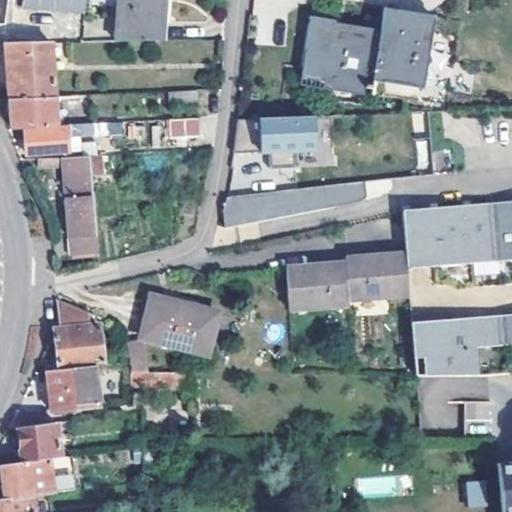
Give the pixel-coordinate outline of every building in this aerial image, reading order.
[(87,0),(23,0),(23,7),(86,14),(87,0)] [(165,0),(119,0),(115,43),(161,41),(165,0)] [(378,30),(313,20),(309,49),(304,49),(300,78),(320,81),(319,88),(364,95),(366,85),(369,86),(374,83),(375,80),(381,81),(379,97),(416,103),(428,17),(381,10),(378,30)] [(53,44),(7,45),(11,101),(56,99),(53,44)] [(197,110),(197,92),(170,93),(170,110),(197,110)] [(14,130),(27,129),(57,128),(56,110),(56,99),(11,101),(14,130)] [(56,110),(57,128),(69,127),(82,126),(80,109),(56,110)] [(198,119),(172,121),(173,139),(199,138),(198,119)] [(314,119),(237,122),(233,155),(268,154),(269,171),(296,170),(295,153),(315,152),(314,119)] [(120,124),(109,125),(110,135),(110,137),(120,136),(120,124)] [(69,127),(70,137),(110,135),(109,125),(82,126),(69,127)] [(57,128),(27,129),(27,138),(24,139),(24,144),(28,144),(29,154),(71,151),(70,137),(69,127),(57,128)] [(90,157),(92,176),(104,175),(102,156),(90,157)] [(65,168),(72,238),(96,236),(92,176),(90,157),(38,160),(39,168),(65,168)] [(366,183),(228,198),(227,201),(224,210),(226,227),(368,198),(366,183)] [(511,203),(400,212),(403,255),(407,297),(412,376),(486,376),(511,374),(511,203)] [(73,256),(98,253),(96,236),(72,238),(73,256)] [(344,302),(407,297),(403,255),(379,257),(341,260),(341,265),(344,302)] [(285,312),(345,307),(344,302),(341,265),(311,267),(281,270),(282,271),(285,312)] [(95,365),(104,363),(98,324),(85,326),(83,308),(57,298),(62,328),(53,330),(59,370),(95,365)] [(175,305),(152,300),(141,339),(205,356),(216,316),(198,311),(200,303),(177,298),(175,305)] [(223,318),(216,316),(205,356),(211,358),(223,318)] [(131,368),(148,369),(141,339),(126,343),(129,360),(131,368)] [(129,360),(124,361),(127,383),(191,390),(192,374),(148,369),(131,368),(129,360)] [(59,370),(46,371),(51,410),(100,403),(95,365),(59,370)] [(412,376),(419,440),(493,439),(486,376),(412,376)] [(39,409),(17,412),(9,428),(19,427),(42,424),(39,409)] [(55,423),(56,431),(65,430),(64,421),(55,423)] [(24,462),(48,459),(60,458),(56,431),(55,423),(42,424),(19,427),(24,462)] [(60,458),(48,459),(53,493),(74,490),(69,456),(60,458)] [(500,506),(500,511),(511,511),(511,458),(510,459),(495,464),(500,506)] [(5,489),(6,499),(31,496),(46,494),(53,493),(48,459),(24,462),(2,465),(5,489)] [(358,495),(392,491),(390,476),(357,479),(358,495)] [(465,480),(467,508),(486,506),(484,479),(465,480)] [(31,496),(32,511),(48,511),(46,494),(31,496)] [(32,511),(31,496),(6,499),(0,499),(0,511),(32,511)]
